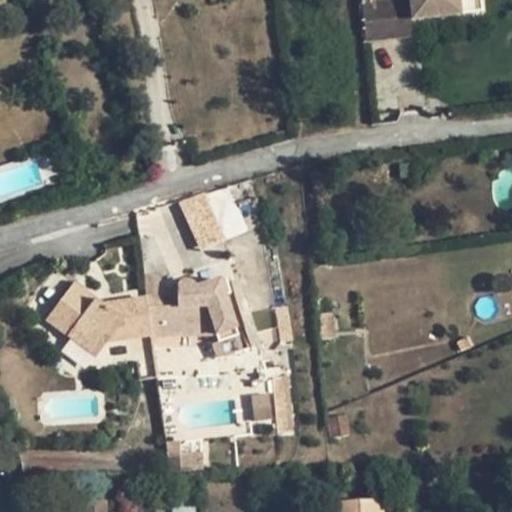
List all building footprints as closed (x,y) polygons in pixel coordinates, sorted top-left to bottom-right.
[(395,0),(361,3),(364,34),(397,31),(395,0)] [(413,0),(399,0),(395,0),(397,31),(364,34),(364,41),(416,37),(415,23),(413,0)] [(413,0),(415,23),(462,19),(462,18),(475,17),(473,0),(413,0)] [(181,205),(200,249),(223,240),(204,198),(181,205)] [(145,299),(151,338),(215,338),(218,347),(238,341),(235,331),(219,281),(194,289),(192,285),(188,283),(184,283),(178,286),(177,288),(161,289),(160,279),(143,280),(145,299)] [(132,340),(151,338),(145,299),(118,304),(118,309),(108,311),(102,306),(73,284),(45,321),(96,358),(107,344),(132,340)] [(331,314),(328,298),(313,300),(314,315),(331,314)] [(334,339),(331,314),(314,315),(317,340),(334,339)] [(132,340),(138,382),(157,379),(151,338),(132,340)] [(266,381),(284,378),(283,367),(264,369),(266,381)] [(267,392),(286,390),(284,378),(266,381),(267,392)] [(267,396),(271,422),(272,436),(291,434),(286,390),(267,392),(267,396)] [(250,398),(253,424),(271,422),(267,396),(250,398)] [(327,439),(349,437),(346,416),(325,419),(327,439)] [(191,453),(168,455),(170,472),(191,472),(191,453)] [(382,511),(382,500),(336,502),(335,511),(382,511)] [(105,511),(106,501),(75,502),(75,511),(105,511)]
